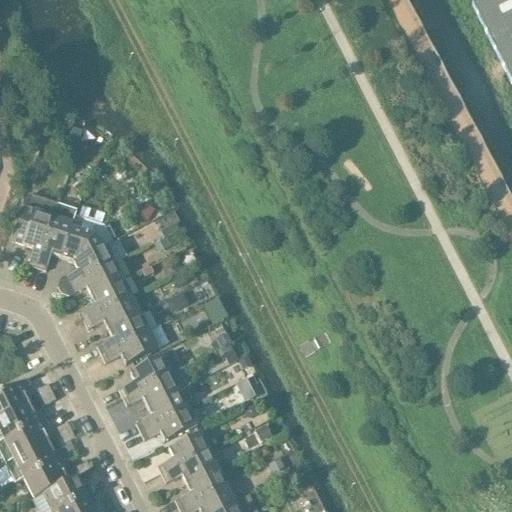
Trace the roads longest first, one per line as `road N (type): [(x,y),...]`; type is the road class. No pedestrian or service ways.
road 1 (track): [(373,511),(111,0)]
road 2 (residential): [(0,297),(33,310),(136,511)]
